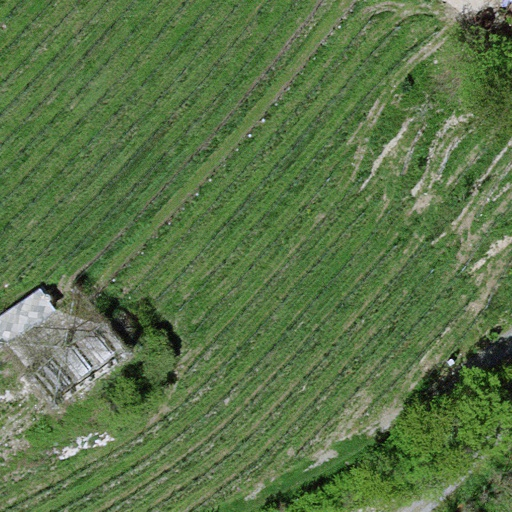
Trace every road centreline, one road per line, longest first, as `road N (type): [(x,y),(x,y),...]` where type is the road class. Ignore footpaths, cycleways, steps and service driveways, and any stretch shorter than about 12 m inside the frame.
road 1 (track): [(222,511),(511,331)]
road 2 (track): [(401,511),(511,397)]
